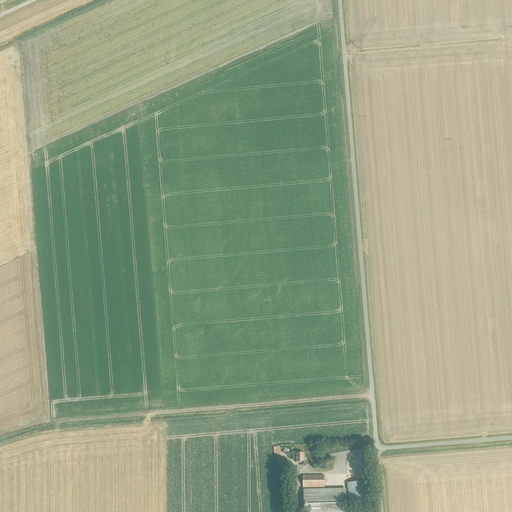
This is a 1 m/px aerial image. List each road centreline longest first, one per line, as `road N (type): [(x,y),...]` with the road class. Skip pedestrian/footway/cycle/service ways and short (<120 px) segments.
road 1 (unclassified): [(377,448),(338,0)]
road 2 (track): [(372,395),(50,421)]
road 3 (unclassified): [(377,448),(511,437)]
